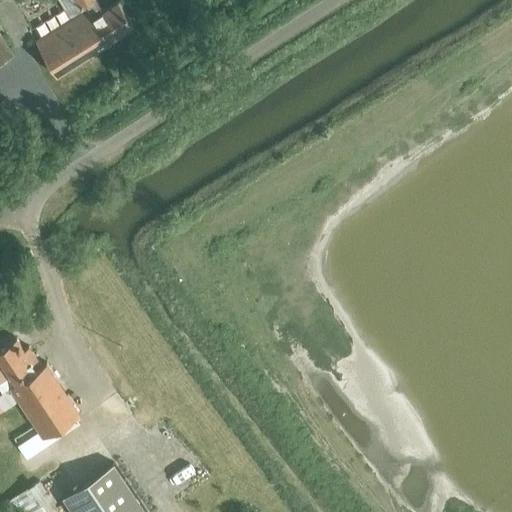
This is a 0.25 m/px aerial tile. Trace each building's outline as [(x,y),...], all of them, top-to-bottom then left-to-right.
[(121,1),(105,11),(98,0),(61,0),(73,18),(38,40),(58,73),(136,25),(121,1)] [(0,62),(14,54),(0,31),(0,62)] [(17,301),(26,314),(38,306),(29,293),(17,301)] [(27,347),(23,349),(15,337),(0,346),(0,360),(9,375),(0,381),(0,386),(3,390),(0,392),(0,409),(16,399),(41,437),(77,413),(45,363),(40,366),(27,347)] [(142,511),(107,458),(94,439),(58,464),(9,498),(18,511),(142,511)]
